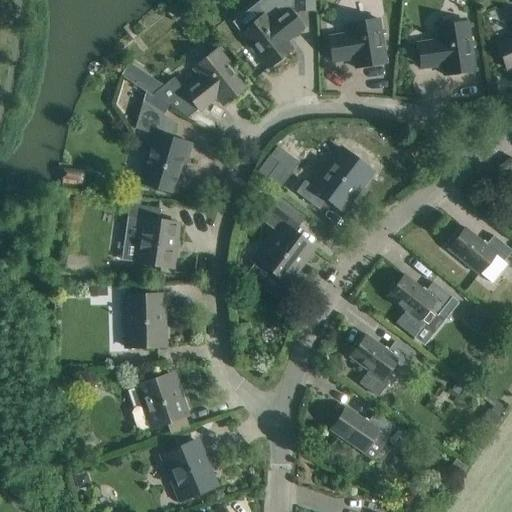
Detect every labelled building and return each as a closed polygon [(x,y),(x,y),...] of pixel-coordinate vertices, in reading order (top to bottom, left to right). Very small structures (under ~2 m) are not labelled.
[(264,14),(240,32),(267,68),(291,49),(285,41),(303,28),(290,12),(292,11),(291,0),(254,0),(254,1),(264,14)] [(313,0),(291,0),(292,11),(313,11),(313,0)] [(377,19),(347,24),(349,33),(327,37),(331,62),(353,58),(355,68),(385,63),(377,19)] [(438,40),(416,43),(420,68),(442,65),(443,75),(473,71),(466,21),(436,26),(438,40)] [(506,68),(511,65),(511,25),(511,26),(511,27),(511,38),(496,45),(506,68)] [(128,62),(120,75),(151,95),(165,105),(168,107),(185,119),(197,109),(198,111),(216,97),(222,105),(246,86),(233,70),(223,58),(216,49),(192,68),(200,78),(184,91),(173,78),(163,85),(128,62)] [(145,91),(134,128),(153,134),(139,183),(172,193),(187,143),(171,138),(175,123),(163,115),(168,108),(145,91)] [(370,170),(342,149),(312,188),(303,182),(296,192),(332,220),(358,186),(363,185),(366,180),(366,175),(370,170)] [(269,156),(257,171),(266,178),(278,163),(269,156)] [(256,260),(245,274),(274,296),(285,282),(287,279),(292,278),(296,273),(295,268),(312,246),(292,231),(302,218),(278,199),(268,212),(284,225),(257,261),(256,260)] [(135,263),(150,265),(170,268),(170,264),(174,260),(175,254),(172,250),(176,223),(158,220),(159,208),(128,204),(126,216),(141,218),(135,263)] [(447,249),(462,261),(477,274),(494,254),(503,261),(511,251),(493,235),(485,244),(464,227),(447,249)] [(393,323),(412,338),(423,323),(418,320),(428,308),(436,315),(450,297),(432,282),(424,291),(403,274),(386,296),(404,310),(393,323)] [(164,278),(162,288),(178,290),(179,280),(164,278)] [(106,297),(106,285),(87,285),(88,297),(106,297)] [(160,294),(140,295),(125,295),(127,347),(162,347),(162,342),(165,338),(164,328),(161,324),(160,294)] [(467,318),(483,331),(491,320),(475,307),(467,318)] [(358,383),(376,397),(387,383),(382,379),(390,367),(399,374),(413,355),(394,341),(387,350),(365,334),(349,356),(367,370),(358,383)] [(134,403),(131,407),(133,412),(134,413),(139,427),(139,426),(144,429),(151,426),(151,428),(166,423),(170,434),(188,428),(185,416),(183,412),(185,408),(183,402),(179,399),(170,373),(137,385),(142,400),(134,403)] [(329,429),(362,452),(361,453),(371,461),(387,437),(386,436),(394,425),(390,423),(374,412),(367,422),(344,407),(329,429)] [(487,409),(478,421),(490,429),(498,417),(487,409)] [(390,440),(398,446),(405,435),(397,429),(390,440)] [(175,448),(162,454),(181,500),(214,486),(211,480),(213,476),(210,470),(206,468),(194,440),(188,443),(185,436),(172,441),(175,448)] [(81,450),(69,453),(72,465),(84,462),(81,450)] [(449,469),(458,475),(464,468),(455,461),(449,469)] [(83,473),(72,476),(76,488),(86,484),(83,473)] [(367,492),(363,503),(387,511),(389,511),(393,501),(367,492)]
